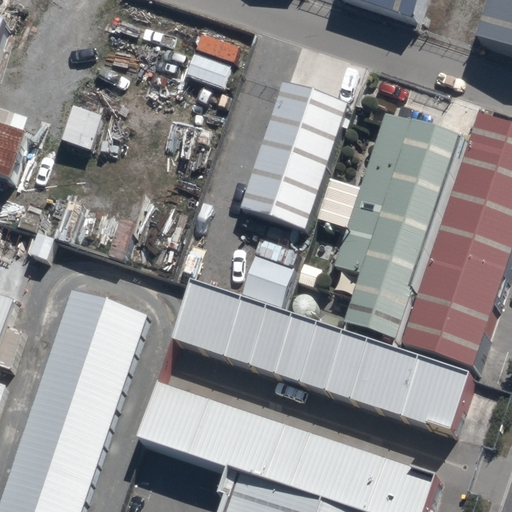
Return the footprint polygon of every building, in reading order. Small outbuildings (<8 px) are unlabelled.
[(423,0),(329,0),(328,3),(414,29),(423,0)] [(511,0),(490,0),(476,44),(511,56),(511,0)] [(351,106),(283,84),(241,211),(309,233),(351,106)] [(106,116),(76,106),(64,141),(95,151),(106,116)] [(349,330),(397,346),(466,137),(386,111),(335,266),(367,277),(349,330)] [(511,272),(511,130),(483,121),(405,352),(477,376),(511,272)] [(473,379),(194,288),(174,349),(453,440),(473,379)] [(80,511),(145,321),(70,296),(0,504),(0,511),(80,511)] [(0,339),(11,305),(0,301),(0,339)] [(233,476),(343,511),(427,511),(439,479),(161,388),(142,446),(233,476)] [(343,511),(233,476),(221,511),(343,511)]
